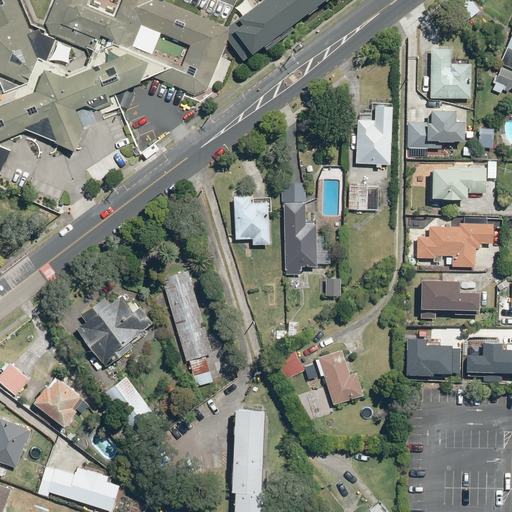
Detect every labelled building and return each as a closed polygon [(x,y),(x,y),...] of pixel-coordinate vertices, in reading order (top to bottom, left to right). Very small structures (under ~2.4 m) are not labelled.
[(0,0),(0,71),(28,83),(35,92),(0,105),(0,141),(27,130),(75,152),(84,129),(76,108),(85,105),(97,109),(111,104),(108,95),(151,77),(195,94),(208,89),(228,40),(228,27),(160,0),(56,0),(46,24),(50,34),(87,49),(90,57),(86,66),(69,72),(48,62),(55,40),(42,34),(39,28),(31,32),(17,0),(0,0)] [(228,40),(244,61),(325,0),(264,0),(228,27),(228,40)] [(475,0),(456,0),(453,3),(468,22),(483,10),(475,0)] [(503,92),(504,90),(504,88),(511,90),(511,86),(511,39),(498,78),(495,89),(503,92)] [(455,59),(455,47),(434,46),(433,96),(473,97),(474,59),(455,59)] [(446,143),(473,144),(474,109),(466,108),(466,101),(434,101),(433,119),(412,119),(411,146),(446,147),(446,143)] [(376,121),(358,121),(357,165),(392,167),(394,106),(377,106),(376,121)] [(498,127),(483,126),(482,144),(497,145),(498,127)] [(490,190),(490,164),(465,164),(465,163),(437,162),(437,193),(473,194),(473,190),(490,190)] [(370,181),(351,180),(350,207),(380,209),(381,184),(370,184),(370,181)] [(257,241),(272,241),(272,198),(255,197),(255,191),(238,191),(238,236),(257,237),(257,241)] [(305,264),(310,264),(310,262),(321,263),(321,260),(332,260),(332,232),(321,231),(321,219),(310,219),(310,198),(289,198),(288,272),(305,272),(305,264)] [(432,234),(420,234),(420,256),(437,256),(437,252),(455,252),(455,265),(479,265),(479,246),(483,246),(483,240),(497,240),(497,220),(463,220),(463,223),(432,223),(432,234)] [(197,384),(216,379),(209,352),(214,350),(192,268),(166,275),(188,357),(190,357),(197,384)] [(345,275),(329,275),(329,291),(345,291),(345,275)] [(421,310),(480,310),(480,294),(460,293),(460,282),(421,281),(421,310)] [(138,305),(127,290),(107,305),(103,298),(85,312),(90,318),(82,324),(111,361),(127,348),(122,343),(158,316),(145,300),(138,305)] [(300,320),(291,320),(290,333),(299,333),(300,320)] [(426,340),(408,340),(406,375),(434,376),(434,372),(459,373),(460,347),(426,346),(426,340)] [(468,356),(468,376),(484,377),(484,382),(502,382),(502,373),(511,373),(511,350),(502,350),(503,344),(483,343),(483,356),(468,356)] [(326,375),(335,405),(367,395),(359,371),(351,373),(343,349),(319,357),(320,359),(316,360),(321,376),(326,375)] [(304,370),(295,353),(278,361),(287,379),(304,370)] [(14,360),(0,374),(0,376),(18,393),(33,378),(14,360)] [(130,371),(110,387),(136,421),(157,405),(130,371)] [(50,382),(36,401),(67,424),(81,405),(76,401),(85,390),(63,373),(54,385),(50,382)] [(267,409),(236,407),(232,492),(235,492),(234,511),(265,511),(267,490),(263,490),(267,409)] [(0,456),(20,464),(34,425),(4,415),(0,426),(0,456)] [(47,466),(38,463),(36,471),(46,474),(41,492),(50,495),(52,489),(115,508),(123,481),(111,477),(113,471),(91,464),(90,468),(80,465),(78,473),(48,464),(47,466)] [(9,511),(10,511),(6,510),(14,485),(0,480),(0,511),(9,511)] [(392,511),(382,498),(375,504),(373,502),(361,511),(392,511)]
